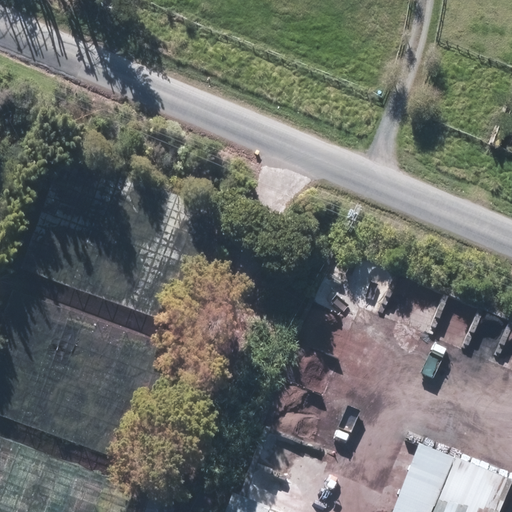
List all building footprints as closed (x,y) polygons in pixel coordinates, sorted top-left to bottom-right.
[(27,265),(197,330),(240,217),(70,152),(27,265)] [(0,339),(0,415),(141,466),(183,351),(17,292),(0,339)] [(0,511),(131,511),(140,489),(0,437),(0,511)] [(413,447),(387,511),(493,511),(505,483),(413,447)] [(220,511),(262,511),(227,497),(220,511)]
